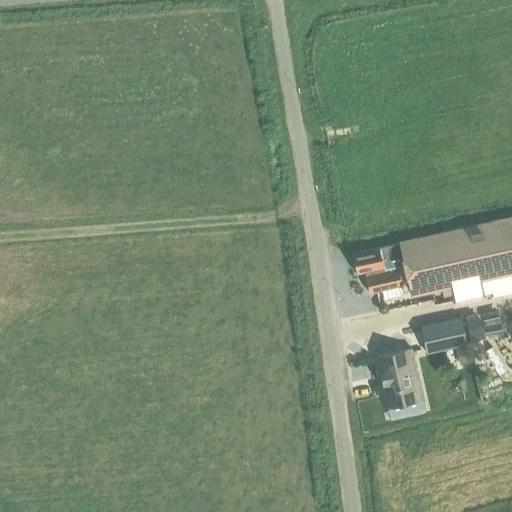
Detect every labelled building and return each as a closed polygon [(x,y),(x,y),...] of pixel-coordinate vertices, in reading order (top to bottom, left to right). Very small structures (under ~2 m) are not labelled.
[(511,219),(396,244),(405,286),(405,289),(407,289),(409,297),(452,287),(455,301),(492,293),(494,299),(511,294),(511,219)] [(405,286),(396,244),(352,253),(357,275),(365,274),(370,295),(382,292),(384,300),(401,296),(399,287),(405,286)] [(465,321),(470,342),(486,338),(481,317),(465,321)] [(427,353),(468,344),(462,318),(420,328),(427,353)] [(467,346),(457,349),(461,364),(471,361),(467,346)] [(412,348),(376,356),(388,409),(389,409),(423,400),(424,400),(420,383),(412,348)] [(486,376),(486,392),(502,392),(502,376),(486,376)] [(448,378),(427,381),(431,406),(452,402),(448,378)]
